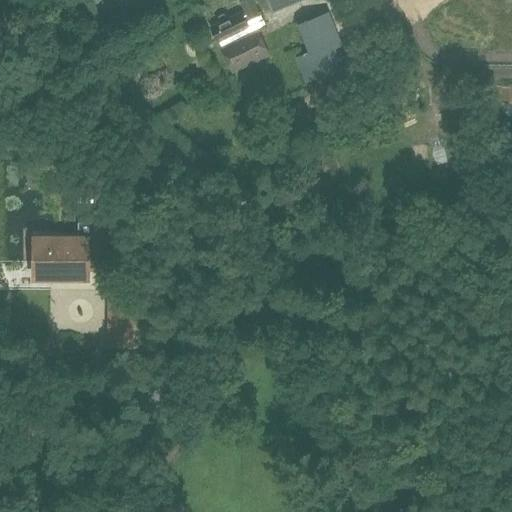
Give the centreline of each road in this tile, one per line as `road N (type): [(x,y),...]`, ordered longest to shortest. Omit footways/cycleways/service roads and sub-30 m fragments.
road 1 (track): [(241,253),(255,222),(219,169),(0,32)]
road 2 (unclassified): [(56,511),(241,253)]
